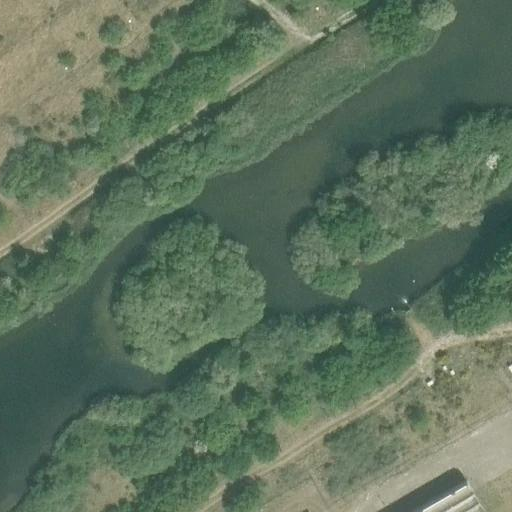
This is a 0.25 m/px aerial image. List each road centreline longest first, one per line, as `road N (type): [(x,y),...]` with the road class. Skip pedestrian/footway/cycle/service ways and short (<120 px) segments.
road 1 (track): [(359,0),(0,251)]
road 2 (track): [(200,511),(411,366),(511,329)]
